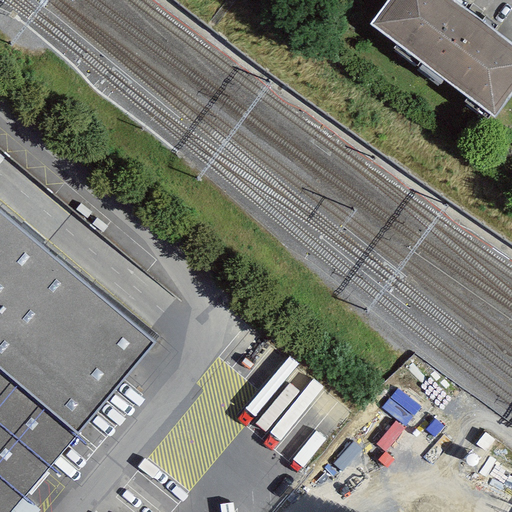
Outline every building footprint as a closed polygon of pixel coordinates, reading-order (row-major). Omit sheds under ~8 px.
[(388,0),(370,26),(497,119),(511,98),(511,43),(452,0),(388,0)] [(0,511),(6,511),(185,303),(0,146),(0,511)] [(255,322),(232,351),(257,371),(280,341),(255,322)] [(295,353),(250,408),(274,428),(305,389),(324,404),(315,416),(334,431),(356,403),(295,353)] [(411,374),(386,410),(477,474),(493,452),(478,441),(488,427),(462,409),(462,410),(411,374)] [(511,463),(496,456),(484,480),(511,493),(511,463)]
